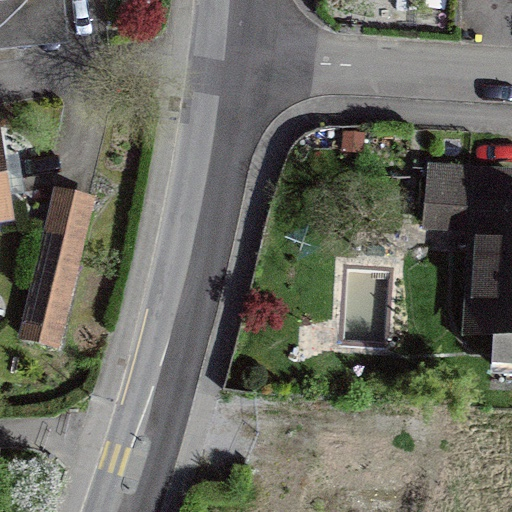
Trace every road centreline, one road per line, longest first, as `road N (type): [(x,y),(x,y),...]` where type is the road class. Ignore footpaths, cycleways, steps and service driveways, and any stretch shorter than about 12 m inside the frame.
road 1 (tertiary): [(113,511),(183,289),(228,70)]
road 2 (residential): [(228,70),(511,85)]
